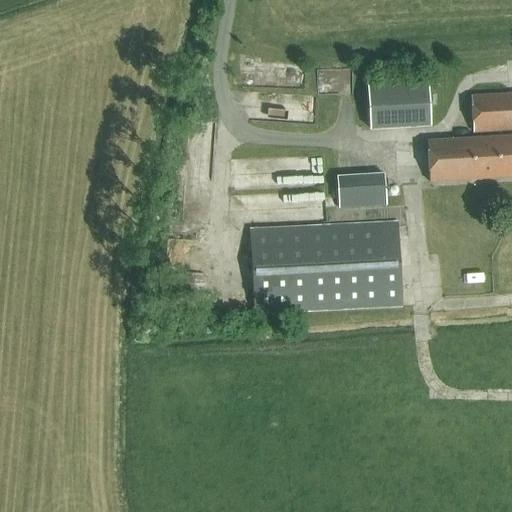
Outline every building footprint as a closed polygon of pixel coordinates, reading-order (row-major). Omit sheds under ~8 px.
[(428,86),(366,90),(368,130),(430,127),(428,86)] [(284,118),(310,118),(310,92),(241,91),(241,116),(266,116),(266,104),(284,104),(284,118)] [(511,137),(426,142),(428,183),(511,178),(511,95),(470,98),(472,134),(511,131),(511,137)] [(318,152),(257,155),(259,184),(320,181),(318,152)] [(384,176),(336,179),(337,209),(385,206),(384,176)] [(255,218),(321,219),(321,193),(255,192),(255,218)] [(254,314),(401,307),(397,225),(250,232),(254,314)]
